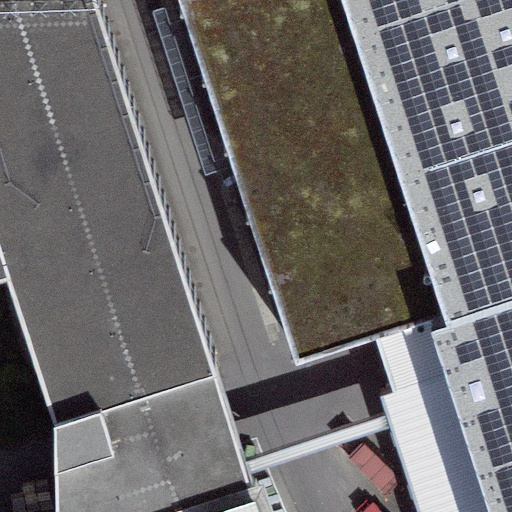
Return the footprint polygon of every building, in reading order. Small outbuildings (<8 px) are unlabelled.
[(53,404),(54,511),(139,511),(254,472),(103,0),(0,0),(0,265),(8,263),(53,404)] [(438,297),(511,273),(511,0),(180,0),(288,343),(438,297)] [(511,511),(511,273),(438,297),(454,364),(503,511),(511,511)] [(503,511),(454,364),(384,388),(425,511),(503,511)] [(273,511),(254,472),(139,511),(273,511)]
